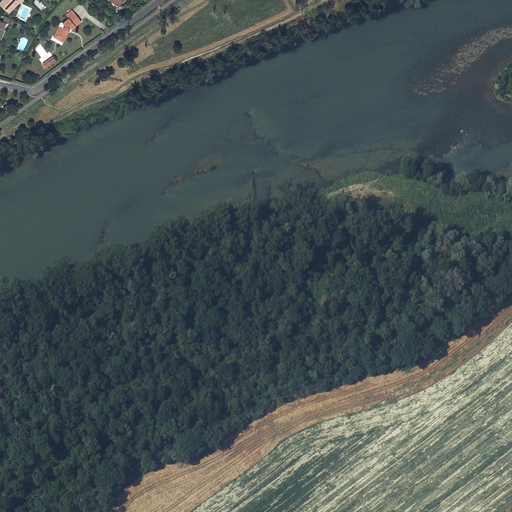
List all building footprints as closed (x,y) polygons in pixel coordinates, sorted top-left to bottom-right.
[(2,0),(0,2),(0,4),(6,10),(12,5),(14,7),(21,0),(2,0)] [(12,5),(6,10),(9,13),(14,7),(12,5)] [(55,30),(51,42),(61,45),(65,32),(66,32),(67,33),(81,22),(72,11),(66,16),(68,19),(62,24),(64,27),(63,27),(61,28),(60,29),(59,31),(55,30)] [(0,34),(2,35),(4,30),(3,28),(5,24),(8,23),(10,20),(5,17),(3,22),(0,23),(0,22),(0,34)] [(53,57),(42,64),(45,67),(55,60),(53,57)]
